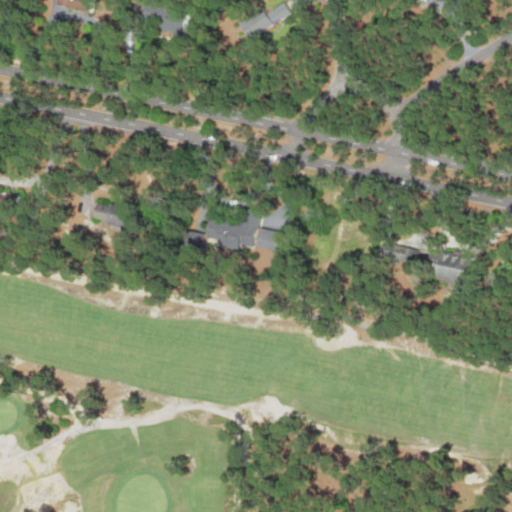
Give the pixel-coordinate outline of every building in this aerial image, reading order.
[(60,0),(60,6),(106,12),(107,0),(60,0)] [(194,11),(160,0),(153,0),(150,12),(162,16),(159,26),(195,39),(201,21),(192,18),(194,11)] [(296,12),(287,0),(279,0),(246,23),(257,39),(296,12)] [(96,218),(142,228),(146,208),(112,201),(112,204),(99,201),(96,218)] [(214,216),(211,236),(223,238),(222,246),(243,249),(244,243),(289,250),(292,232),(280,230),(284,208),(258,204),(255,222),(214,216)] [(436,247),(431,265),(443,268),(440,276),(474,286),(482,260),(436,247)]
